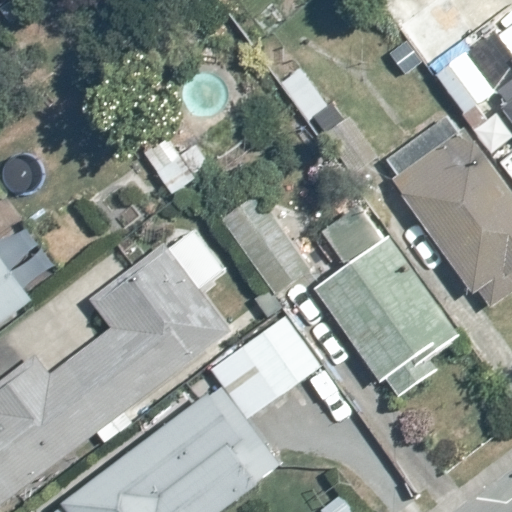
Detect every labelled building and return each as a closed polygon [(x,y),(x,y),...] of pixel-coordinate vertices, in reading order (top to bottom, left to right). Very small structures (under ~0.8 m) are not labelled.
[(511,0),(453,0),(451,2),(448,0),(384,0),(466,113),(490,95),(511,125),(511,0)] [(302,64),(280,82),(322,138),(345,121),(302,64)] [(511,275),(511,190),(456,117),(382,173),(489,312),(511,293),(511,285),(507,279),(511,275)] [(159,207),(214,163),(178,118),(123,163),(159,207)] [(289,185),(229,231),(278,294),(337,247),(289,185)] [(0,204),(0,321),(61,275),(5,201),(0,204)] [(225,269),(191,225),(94,300),(115,327),(50,377),(34,357),(0,382),(0,506),(230,331),(198,290),(225,269)] [(458,332),(390,234),(316,286),(384,384),(458,332)] [(322,364),(284,314),(209,370),(219,383),(247,421),(322,364)] [(218,511),(281,465),(247,421),(219,383),(50,511),(49,511),(218,511)]
